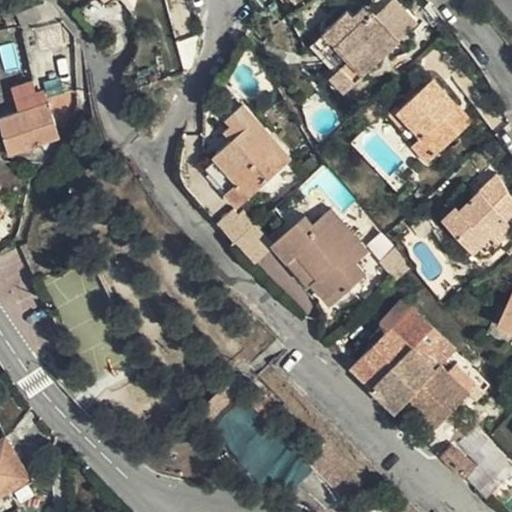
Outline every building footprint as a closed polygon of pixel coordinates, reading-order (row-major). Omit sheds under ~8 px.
[(104,0),(80,16),(95,32),(131,7),(125,0),(104,0)] [(140,0),(137,2),(149,15),(169,0),(140,0)] [(410,3),(391,19),(412,46),(431,31),(410,3)] [(364,11),(340,30),(362,60),(353,67),(344,74),(357,92),(413,47),(412,46),(391,19),(381,7),(368,17),(364,11)] [(53,30),(46,13),(26,22),(29,31),(30,37),(53,30)] [(362,60),(340,30),(331,37),(353,67),(362,60)] [(122,38),(109,43),(113,54),(125,50),(122,38)] [(25,117),(50,108),(46,94),(37,97),(33,87),(17,93),(25,117)] [(447,89),(411,120),(433,148),(423,155),(439,174),(480,139),(466,122),(471,118),(447,89)] [(400,104),(395,97),(384,106),(389,114),(400,104)] [(61,141),(50,108),(25,117),(4,124),(15,159),(48,148),(47,146),(61,141)] [(224,166),(256,203),(297,167),(249,111),(232,126),(244,140),(221,161),(224,166)] [(485,135),(471,118),(466,122),(480,139),(485,135)] [(244,213),(256,203),(224,166),(212,175),(244,213)] [(469,216),(455,228),(486,265),(511,243),(511,189),(473,223),(469,216)] [(0,229),(14,215),(1,203),(6,198),(0,191),(0,229)] [(237,208),(217,224),(251,264),(271,248),(237,208)] [(317,224),(283,252),(318,294),(322,291),(342,314),(379,284),(370,271),(381,262),(344,218),(325,234),(317,224)] [(432,248),(443,238),(436,230),(425,240),(432,248)] [(268,252),(257,264),(286,291),(298,279),(268,252)] [(424,278),(415,267),(399,280),(409,291),(424,278)] [(404,337),(362,377),(409,425),(417,417),(444,445),(481,408),(453,379),(467,363),(416,313),(397,332),(404,337)] [(191,398),(204,414),(233,390),(220,375),(212,382),(191,398)] [(253,385),(242,395),(264,417),(275,407),(253,385)] [(189,420),(192,424),(204,414),(191,398),(189,400),(188,402),(188,406),(187,411),(187,414),(188,417),(189,420)] [(8,443),(0,448),(0,508),(34,489),(8,443)] [(323,443),(308,457),(348,498),(362,483),(323,443)] [(487,480),(464,457),(452,469),(474,493),(487,480)]
